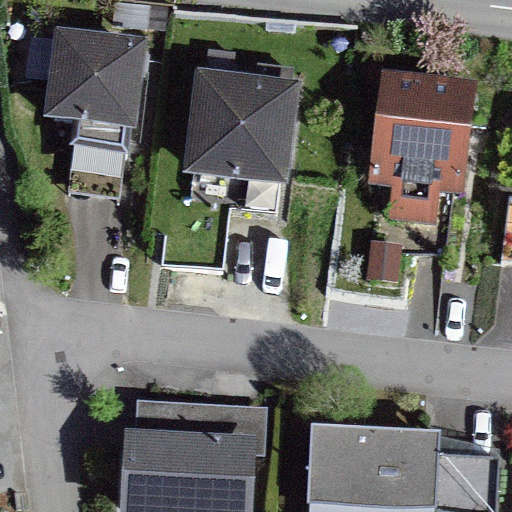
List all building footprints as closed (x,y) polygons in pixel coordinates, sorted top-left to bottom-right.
[(113,29),(167,35),(170,9),(116,3),(113,29)] [(266,33),(296,35),(297,26),(267,23),(266,33)] [(148,43),(54,32),(53,42),(34,40),(29,82),(48,85),(43,124),(50,125),(49,136),(70,139),(68,151),(73,152),(67,198),(119,204),(125,158),(128,158),(131,135),(137,136),(148,43)] [(205,74),(195,73),(182,176),(289,189),(301,85),(292,84),(294,69),(257,65),(256,80),(234,77),(237,54),(208,50),(205,74)] [(478,84),(381,73),(368,189),(377,190),(375,213),(390,215),(389,222),(436,227),(439,197),(465,199),(478,84)] [(219,220),(247,217),(244,188),(216,191),(219,220)] [(511,201),(508,201),(501,265),(511,266),(511,201)] [(370,242),(366,283),(399,285),(402,244),(370,242)] [(268,409),(137,403),(136,434),(125,433),(121,511),(255,511),(258,460),(266,460),(268,409)] [(441,436),(311,429),(307,510),(310,511),(309,511),(497,511),(500,460),(440,457),(441,436)]
